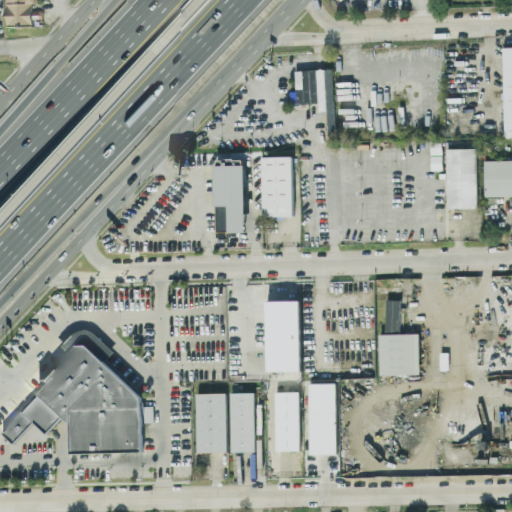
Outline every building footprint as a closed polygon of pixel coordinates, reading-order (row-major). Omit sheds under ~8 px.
[(5,0),(6,28),(34,28),(33,19),(44,19),(43,10),(32,10),(32,3),(35,3),(35,0),(5,0)] [(511,45),(503,46),(505,137),(511,136),(511,45)] [(295,70),(297,104),(318,103),(318,111),(327,110),(328,134),(336,134),(333,68),(295,70)] [(477,207),(476,147),(446,148),(447,207),(477,207)] [(294,215),(293,155),(262,156),(263,216),(294,215)] [(484,196),(511,195),(511,159),(484,160),(484,196)] [(247,231),(245,164),(215,164),(216,232),(247,231)] [(385,333),(400,333),(400,299),(386,299),(385,333)] [(267,303),(268,375),(303,375),(301,303),(267,303)] [(419,333),(379,334),(380,374),(420,373),(419,333)] [(142,451),(141,395),(85,344),(76,344),(52,370),(46,370),(38,378),(45,386),(2,432),(14,443),(34,421),(46,433),(63,416),(70,423),(71,453),(142,451)] [(310,385),(311,456),(338,456),(336,385),(310,385)] [(276,393),(277,452),(301,452),(300,393),(276,393)] [(197,395),(198,454),(228,453),(227,394),(197,395)] [(231,394),(233,453),(256,453),(255,394),(231,394)]
